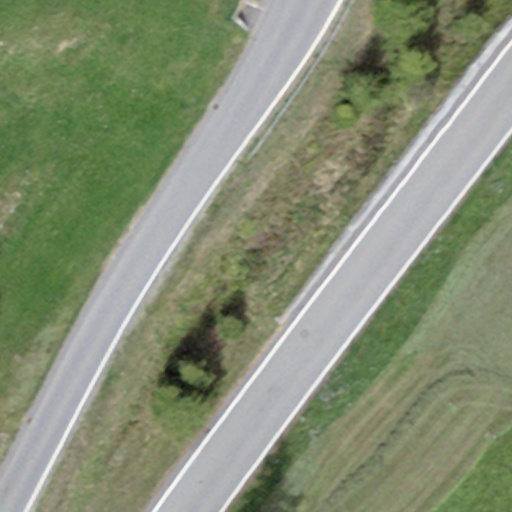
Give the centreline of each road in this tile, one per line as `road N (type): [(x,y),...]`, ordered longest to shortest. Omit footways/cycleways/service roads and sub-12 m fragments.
road 1 (unclassified): [(2,511),(106,316),(302,0)]
road 2 (unclassified): [(511,88),(186,511)]
